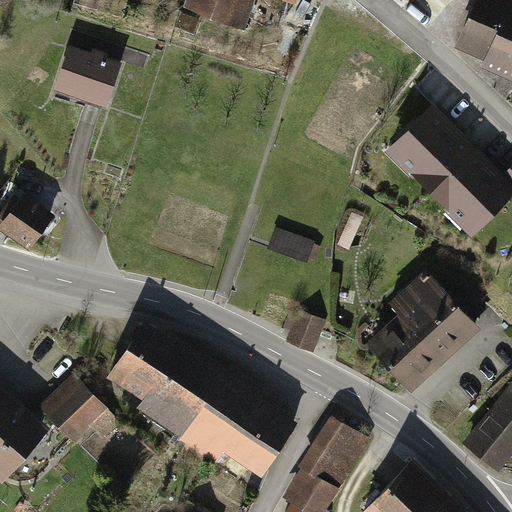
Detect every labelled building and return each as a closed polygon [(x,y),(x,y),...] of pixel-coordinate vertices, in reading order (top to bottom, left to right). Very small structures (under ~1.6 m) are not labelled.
[(0,0),(0,5),(10,10),(15,0),(0,0)] [(184,0),(183,4),(245,28),(255,0),(288,0),(295,3),(296,0),(184,0)] [(481,64),(511,77),(511,0),(475,0),(456,44),(484,56),(481,64)] [(200,17),(181,10),(175,25),(194,33),(200,17)] [(121,59),(68,41),(53,86),(107,103),(121,59)] [(511,180),(430,101),(386,145),(472,230),(511,188),(511,180)] [(23,190),(0,220),(0,226),(28,247),(54,213),(23,190)] [(315,240),(276,225),(268,246),(307,261),(315,240)] [(398,311),(364,342),(410,393),(483,327),(475,318),(489,306),(468,283),(454,295),(427,265),(388,300),(398,311)] [(287,338),(312,349),(325,320),(300,308),(287,338)] [(183,437),(224,373),(145,318),(106,375),(141,396),(137,406),(183,437)] [(75,371),(40,404),(75,441),(91,425),(104,438),(122,422),(75,371)] [(297,420),(224,373),(183,437),(218,459),(223,450),(261,475),(297,420)] [(511,383),(464,441),(499,471),(511,455),(511,383)] [(47,427),(0,385),(0,479),(0,480),(47,427)] [(324,511),(372,436),(332,411),(298,465),(301,467),(284,495),(293,501),(285,511),(324,511)] [(470,511),(412,456),(364,507),(362,511),(470,511)] [(189,511),(208,511),(195,503),(189,511)]
